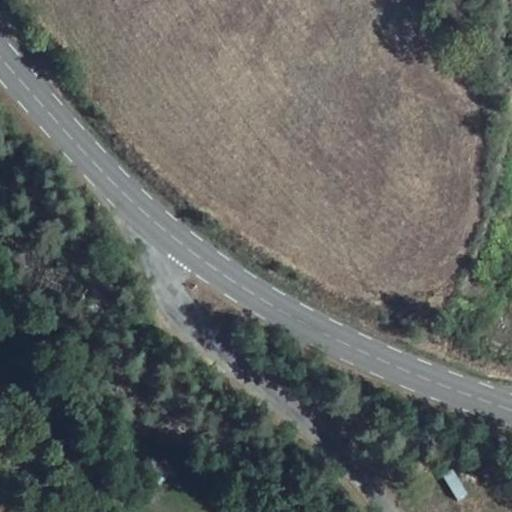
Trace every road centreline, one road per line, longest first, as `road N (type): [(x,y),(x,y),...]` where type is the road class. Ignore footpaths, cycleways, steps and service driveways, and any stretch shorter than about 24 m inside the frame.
road 1 (secondary): [(511,408),(393,367),(249,293),(160,229)]
road 2 (unclassified): [(160,229),(176,304),(209,347),(304,416),(391,511)]
road 3 (secondary): [(160,229),(79,151),(0,57)]
road 4 (track): [(0,375),(93,480),(141,511)]
